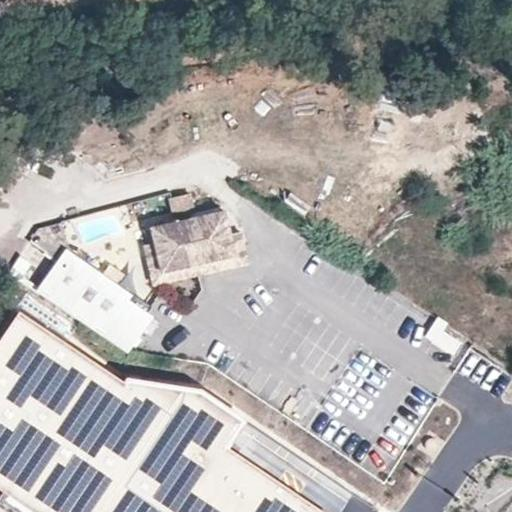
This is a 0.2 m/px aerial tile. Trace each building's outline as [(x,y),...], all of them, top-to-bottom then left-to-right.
[(193,212),(189,194),(171,198),(175,216),(193,212)] [(230,235),(224,211),(152,228),(155,243),(162,272),(234,255),(230,235)] [(124,297),(128,292),(71,253),(61,222),(38,229),(29,241),(60,262),(39,292),(123,349),(147,313),(124,297)] [(162,272),(155,243),(144,245),(154,285),(248,263),(240,232),(230,235),(234,255),(162,272)] [(320,511),(239,457),(256,431),(196,390),(146,393),(19,307),(0,335),(0,489),(34,511),(320,511)] [(322,316),(291,359),(331,387),(361,344),(322,316)] [(440,319),(426,340),(457,360),(466,346),(445,333),(450,325),(440,319)]
